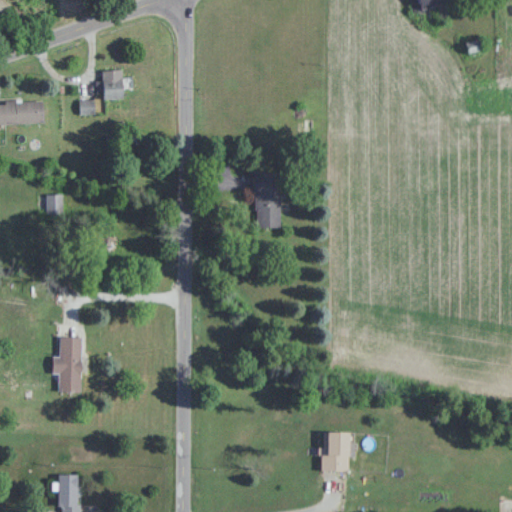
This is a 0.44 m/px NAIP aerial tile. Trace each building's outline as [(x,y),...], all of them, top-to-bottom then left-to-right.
[(450,14),(445,0),(419,0),(425,21),(450,14)] [(124,70),(102,70),(102,81),(99,81),(99,99),(124,99),(124,70)] [(0,124),(44,124),(44,101),(0,101),(0,124)] [(280,225),(280,172),(255,172),(255,225),(280,225)] [(62,194),(38,194),(38,214),(62,214),(62,194)] [(52,356),(52,372),(59,372),(59,391),(80,392),(81,336),(60,335),(59,356),(52,356)] [(322,431),(322,470),(350,470),(350,431),(322,431)] [(59,474),(59,511),(79,511),(80,474),(59,474)] [(511,511),(511,498),(500,501),(502,511),(511,511)]
